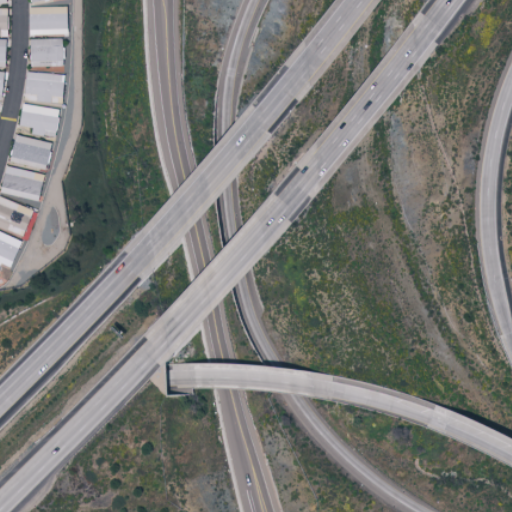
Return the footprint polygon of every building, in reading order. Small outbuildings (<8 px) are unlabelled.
[(31,5),(32,33),(70,32),(69,5),(31,5)] [(0,6),(0,34),(10,35),(10,7),(0,6)] [(8,37),(0,37),(0,65),(8,65),(8,37)] [(32,38),(33,65),(66,64),(65,37),(32,38)] [(66,72),(28,71),(27,96),(38,97),(38,100),(54,101),(54,94),(65,95),(66,72)] [(21,124),(35,126),(34,132),(57,136),(62,108),(25,102),(21,124)] [(55,142),(18,133),(12,160),(48,168),(55,142)] [(47,172),(8,165),(3,191),(19,195),(18,201),(40,206),(47,172)] [(36,209),(1,194),(0,195),(0,224),(25,235),(36,209)] [(0,259),(14,265),(24,238),(0,229),(0,259)]
